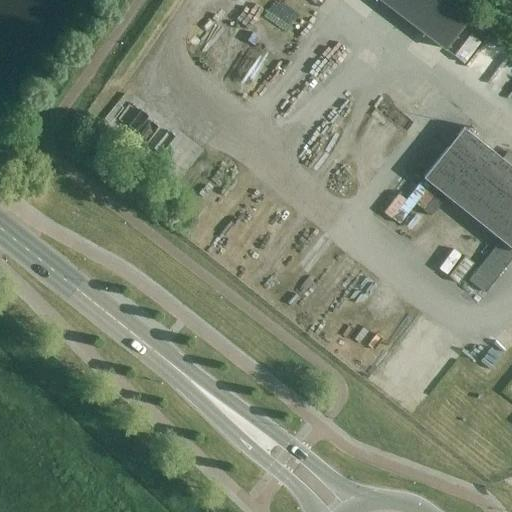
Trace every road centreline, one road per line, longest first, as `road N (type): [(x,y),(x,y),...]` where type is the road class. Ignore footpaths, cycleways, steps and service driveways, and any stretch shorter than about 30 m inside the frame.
road 1 (secondary): [(370,506),(189,370),(160,357)]
road 2 (secondary): [(160,357),(312,511)]
road 3 (secondary): [(160,357),(0,229)]
